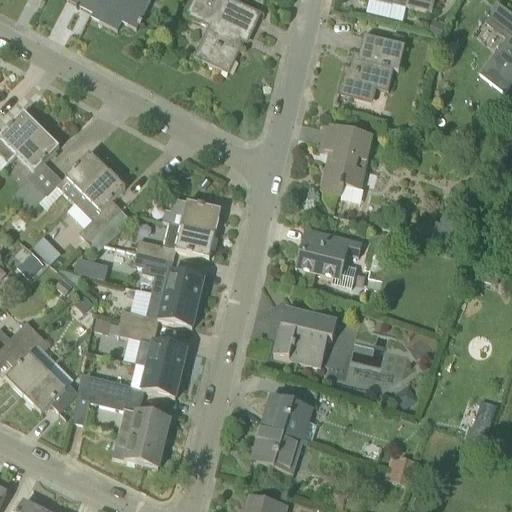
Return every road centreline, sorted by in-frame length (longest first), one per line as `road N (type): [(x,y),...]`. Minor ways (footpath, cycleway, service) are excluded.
road 1 (residential): [(187,511),(269,171)]
road 2 (residential): [(269,171),(0,32)]
road 3 (residential): [(269,171),(309,0)]
road 4 (residential): [(144,511),(0,441)]
